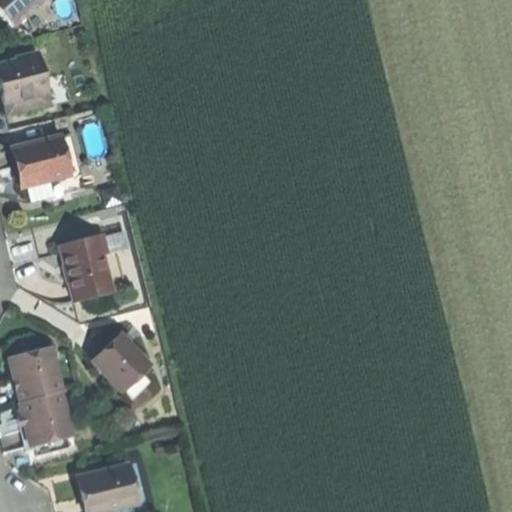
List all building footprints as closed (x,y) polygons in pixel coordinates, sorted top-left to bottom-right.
[(0,0),(0,7),(3,11),(17,26),(45,0),(0,0)] [(41,57),(0,66),(0,81),(2,89),(6,105),(50,94),(41,57)] [(53,106),(50,94),(6,105),(9,117),(53,106)] [(74,134),(64,136),(73,176),(29,187),(33,202),(87,190),(74,134)] [(24,166),(29,187),(73,176),(64,136),(20,147),(24,166)] [(125,233),(99,239),(103,256),(129,250),(125,233)] [(66,270),(74,302),(112,293),(103,256),(99,239),(61,248),(66,270)] [(105,350),(93,362),(123,392),(150,366),(120,336),(105,350)] [(16,385),(20,403),(62,393),(61,388),(53,349),(11,358),(16,385)] [(72,435),(62,393),(20,403),(25,427),(29,445),(72,435)] [(86,498),(89,511),(107,511),(140,504),(130,467),(81,479),(86,498)]
